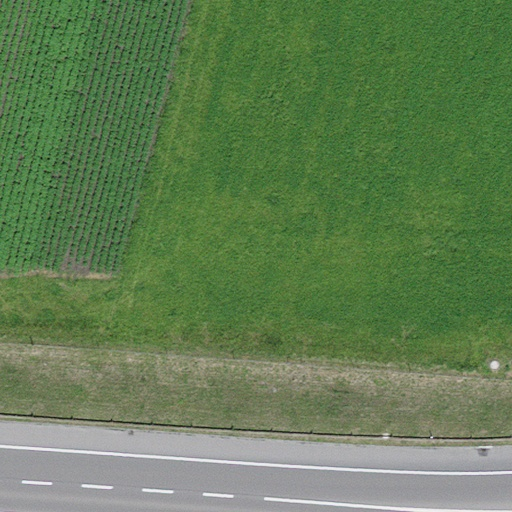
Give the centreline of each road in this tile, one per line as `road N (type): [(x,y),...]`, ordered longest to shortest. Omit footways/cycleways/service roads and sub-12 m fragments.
road 1 (motorway): [(511,492),(266,511)]
road 2 (motorway): [(230,511),(0,496)]
